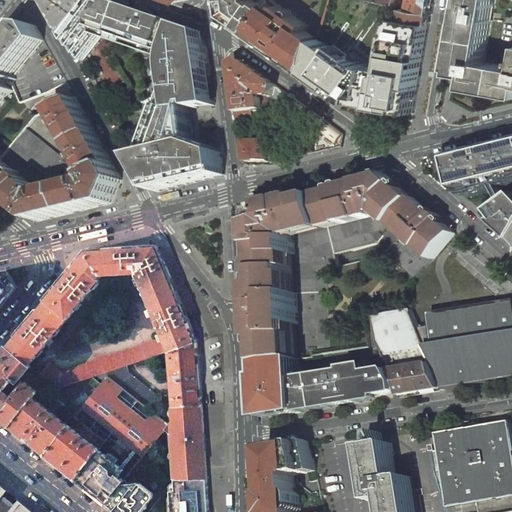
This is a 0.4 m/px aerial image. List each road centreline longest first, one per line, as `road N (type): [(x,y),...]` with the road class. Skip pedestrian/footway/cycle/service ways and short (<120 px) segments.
road 1 (residential): [(511,394),(243,435)]
road 2 (residential): [(38,0),(152,213)]
road 3 (residential): [(212,22),(381,152)]
road 4 (residential): [(235,190),(212,22)]
road 5 (residential): [(381,152),(511,258)]
road 6 (tertiary): [(235,190),(381,152)]
road 7 (residential): [(452,0),(432,108),(444,134)]
road 8 (residential): [(152,213),(237,314)]
road 9 (residential): [(237,314),(235,190)]
road 10 (residential): [(243,435),(237,314)]
